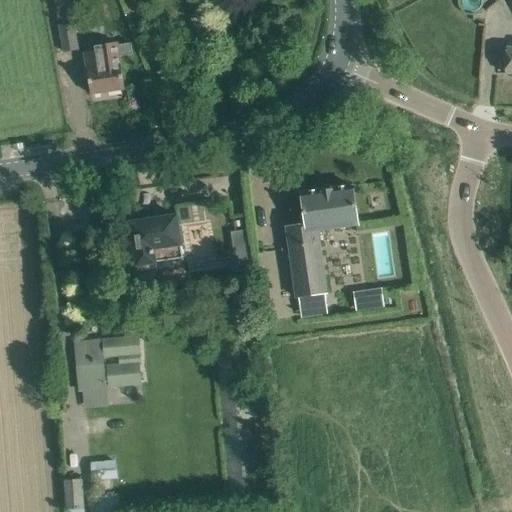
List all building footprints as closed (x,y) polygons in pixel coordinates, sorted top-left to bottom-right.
[(58,26),(64,53),(78,50),(73,23),(85,21),(80,0),(54,0),(59,25),(58,26)] [(95,51),(84,53),(91,95),(124,90),(117,43),(95,47),(95,51)] [(318,230),(358,224),(352,187),(301,194),(305,225),(285,228),(295,297),(299,297),(302,317),(326,313),(323,293),(327,293),(318,230)] [(176,216),(130,223),(136,265),(182,258),(176,216)] [(203,250),(204,239),(194,238),(193,260),(216,261),(217,250),(203,250)] [(249,250),(230,253),(233,272),(252,269),(249,250)] [(380,290),(355,293),(357,309),(382,305),(380,290)] [(231,511),(260,509),(242,329),(213,330),(231,511)] [(139,338),(78,343),(83,391),(141,385),(139,364),(141,363),(139,338)] [(111,459),(87,463),(90,482),(115,478),(111,459)] [(64,481),(66,511),(85,511),(85,510),(83,510),(81,480),(64,481)] [(93,497),(94,511),(117,511),(117,508),(115,508),(113,495),(93,497)]
